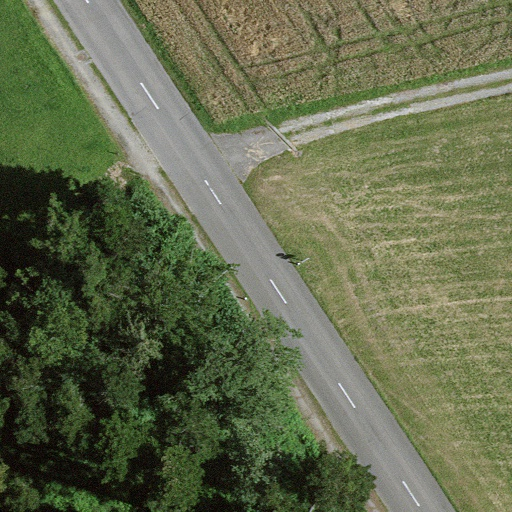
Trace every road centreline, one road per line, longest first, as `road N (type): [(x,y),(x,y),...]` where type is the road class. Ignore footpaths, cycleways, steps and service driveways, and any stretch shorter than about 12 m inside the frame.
road 1 (tertiary): [(84,0),(426,511)]
road 2 (track): [(206,179),(511,87)]
